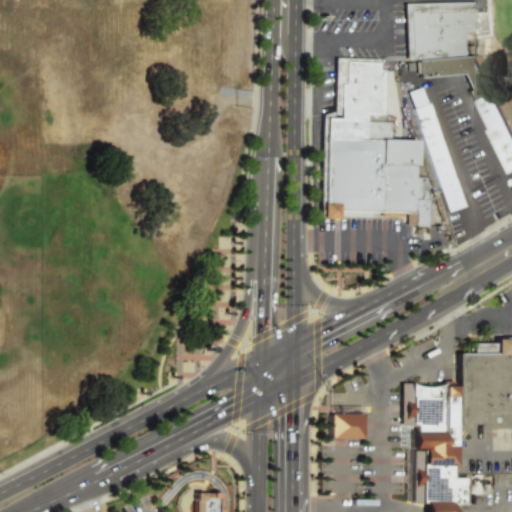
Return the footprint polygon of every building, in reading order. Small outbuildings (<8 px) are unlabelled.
[(403,4),(405,58),(416,58),(417,76),(462,75),(469,91),(467,92),(472,103),(476,101),(490,130),(487,131),(508,173),(511,171),(511,140),(470,55),(461,55),(460,31),(472,31),(472,2),(403,4)] [(319,215),(405,217),(404,225),(423,225),(423,198),(414,198),(415,140),(388,140),(388,121),(364,121),(364,115),(379,116),(380,68),(375,68),(375,59),(333,58),(331,117),(322,117),(319,215)] [(420,87),(404,92),(443,211),(459,206),(420,87)] [(511,337),(502,337),(502,339),(492,339),(492,343),(468,343),(468,352),(453,352),(453,425),(475,425),(475,428),(511,428),(511,337)] [(405,382),(405,425),(411,425),(411,435),(439,435),(439,382),(432,386),(423,388),(414,386),(405,382)] [(328,414),(328,438),(357,438),(358,415),(328,414)] [(417,450),(416,504),(462,504),(462,477),(450,477),(450,446),(422,446),(422,450),(417,450)] [(191,491),(191,511),(218,511),(218,491),(191,491)]
